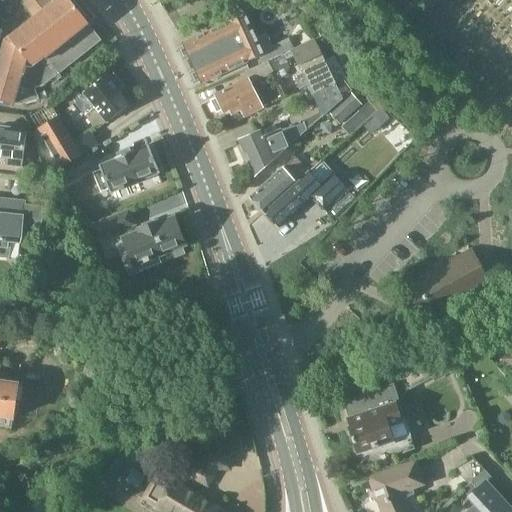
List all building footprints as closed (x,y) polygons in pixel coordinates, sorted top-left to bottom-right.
[(5,41),(0,57),(0,100),(19,106),(39,101),(36,89),(43,87),(61,73),(60,72),(99,41),(86,25),(94,19),(79,0),(56,0),(52,4),(48,0),(29,0),(23,6),(35,19),(23,28),(22,27),(5,41)] [(193,65),(285,20),(275,0),(267,0),(253,7),(254,10),(183,45),(185,48),(180,50),(185,60),(190,58),(193,65)] [(289,51),(293,49),(288,39),(282,42),(276,30),(281,26),(285,20),(193,65),(196,71),(192,74),(197,84),(201,81),(203,84),(258,58),(261,64),(267,61),(281,54),(282,55),(290,51),(289,51)] [(289,51),(290,51),(301,74),(324,62),(317,46),(324,43),(320,37),(294,50),(293,49),(289,51)] [(273,74),(276,80),(288,75),(289,70),(282,55),(281,54),(267,61),(273,74)] [(333,58),(324,62),(301,74),(311,95),(336,83),(331,74),(340,70),(333,58)] [(267,61),(261,64),(261,65),(239,75),(243,81),(214,95),(216,97),(209,101),(215,113),(222,110),(223,113),(229,110),(231,115),(240,110),(244,117),(263,108),(252,84),(273,74),(267,61)] [(108,79),(105,75),(83,94),(84,95),(75,102),(86,116),(89,114),(91,116),(87,119),(94,128),(98,129),(106,123),(106,124),(129,104),(117,90),(123,85),(113,74),(108,79)] [(321,115),(326,111),(351,88),(345,79),(336,83),(311,95),(321,115)] [(352,87),(351,88),(326,111),(339,125),(355,110),(357,112),(341,127),(348,136),(376,111),(366,99),(364,101),(352,87)] [(81,155),(72,141),(49,105),(30,117),(60,167),(81,155)] [(380,108),(361,125),(370,135),(389,119),(380,108)] [(262,130),(239,140),(254,176),(297,137),(308,129),(304,124),(280,131),(280,130),(264,137),(262,130)] [(0,158),(5,159),(5,165),(22,167),(26,135),(18,134),(19,129),(0,126),(0,158)] [(81,155),(98,145),(90,131),(72,141),(81,155)] [(101,169),(111,195),(121,191),(121,193),(127,191),(126,189),(161,175),(155,161),(158,160),(152,146),(135,153),(117,160),(118,162),(101,169)] [(94,166),(86,154),(49,176),(57,189),(94,166)] [(308,173),(307,172),(294,157),(248,199),(263,214),(308,173)] [(310,197),(322,210),(346,189),(320,160),(307,172),(308,173),(263,214),(275,228),(310,197)] [(32,164),(30,179),(38,180),(40,166),(32,164)] [(0,256),(8,257),(10,241),(20,242),(21,225),(40,227),(42,207),(24,206),(25,202),(0,199),(0,256)] [(133,224),(128,210),(88,226),(94,240),(133,224)] [(181,245),(183,245),(181,239),(184,238),(178,221),(174,223),(172,217),(170,218),(171,219),(157,224),(157,223),(158,223),(157,222),(138,229),(138,231),(139,231),(124,237),(124,236),(122,237),(133,265),(135,264),(135,263),(142,260),(143,262),(148,260),(148,258),(181,245)] [(472,265),(467,256),(465,253),(412,282),(418,294),(416,295),(422,306),(424,304),(430,316),(484,287),(477,275),(480,274),(474,264),(472,265)] [(458,364),(449,345),(398,372),(403,382),(343,402),(349,419),(347,420),(349,428),(348,428),(356,453),(409,435),(399,405),(406,391),(458,364)] [(18,384),(4,382),(5,374),(0,373),(0,415),(13,417),(18,384)] [(495,388),(511,407),(511,383),(507,378),(495,388)] [(218,468),(229,469),(230,456),(208,455),(202,465),(186,455),(178,469),(208,486),(218,468)] [(123,462),(117,467),(109,481),(162,511),(223,511),(212,505),(210,509),(199,503),(201,499),(138,462),(130,460),(123,462)] [(424,485),(416,462),(371,478),(375,490),(371,491),(375,501),(379,500),(381,507),(381,511),(408,511),(399,495),(424,485)] [(511,511),(486,484),(478,491),(471,484),(463,492),(480,511),(478,511),(511,511)]
